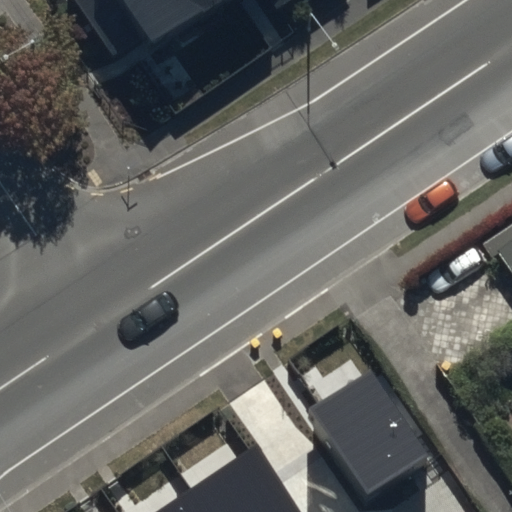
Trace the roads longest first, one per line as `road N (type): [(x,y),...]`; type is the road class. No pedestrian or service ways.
road 1 (secondary): [(98,326),(511,47)]
road 2 (residential): [(0,182),(98,326)]
